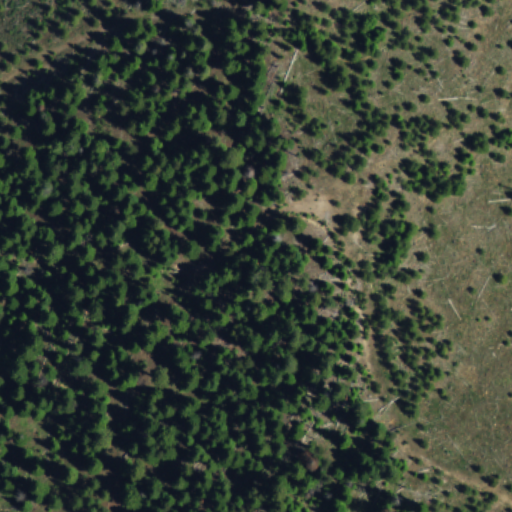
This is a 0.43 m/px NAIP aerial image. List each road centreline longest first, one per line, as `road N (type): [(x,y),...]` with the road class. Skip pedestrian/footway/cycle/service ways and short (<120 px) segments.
road 1 (track): [(297,198),(336,271),(389,434),(511,499)]
road 2 (track): [(121,511),(113,410),(144,333),(193,279),(297,198)]
